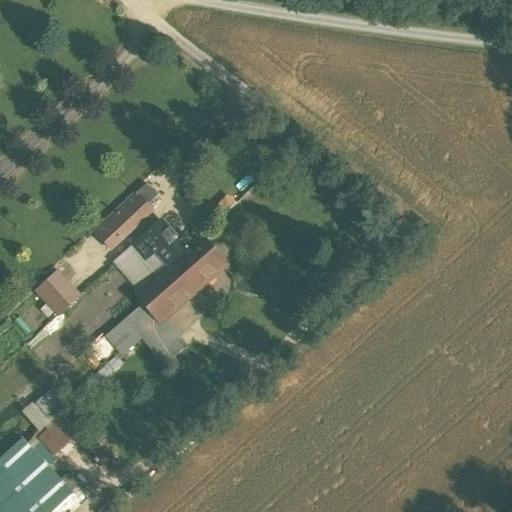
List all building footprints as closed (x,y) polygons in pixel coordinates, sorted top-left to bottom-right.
[(141,188),(89,237),(105,254),(146,215),(141,210),(151,200),(141,188)] [(179,250),(154,224),(127,249),(140,264),(150,254),(162,269),(182,251),(180,249),(179,250)] [(162,269),(132,295),(141,305),(157,322),(216,269),(192,242),(162,269)] [(72,302),(49,278),(32,294),(54,318),(72,302)] [(54,318),(32,294),(26,300),(48,323),(54,318)] [(157,322),(141,305),(123,320),(136,336),(166,366),(185,351),(157,322)] [(123,320),(122,320),(102,337),(117,353),(136,336),(123,320)] [(55,385),(33,405),(47,421),(69,402),(55,385)] [(20,445),(0,462),(0,511),(52,511),(70,496),(20,445)]
